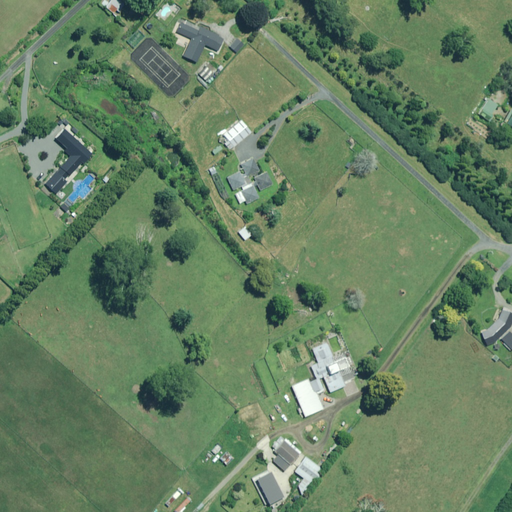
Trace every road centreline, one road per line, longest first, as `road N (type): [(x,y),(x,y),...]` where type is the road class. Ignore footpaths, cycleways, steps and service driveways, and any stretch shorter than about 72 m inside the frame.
road 1 (residential): [(490,239),(468,254),(356,399),(276,434),(195,511)]
road 2 (residential): [(490,239),(256,21)]
